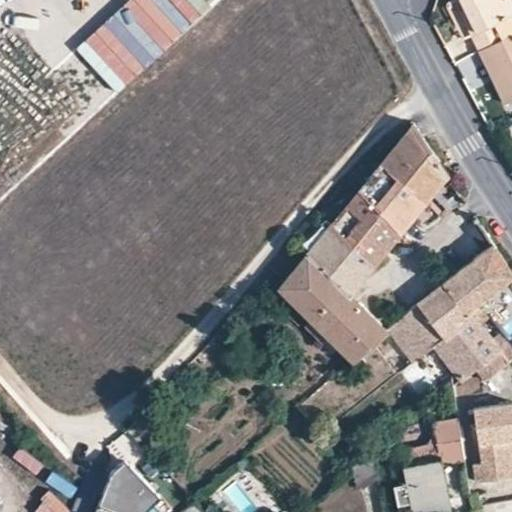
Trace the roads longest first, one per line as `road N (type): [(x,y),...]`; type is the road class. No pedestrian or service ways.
road 1 (track): [(431,79),(90,436),(63,438),(0,367)]
road 2 (residential): [(511,214),(387,0)]
